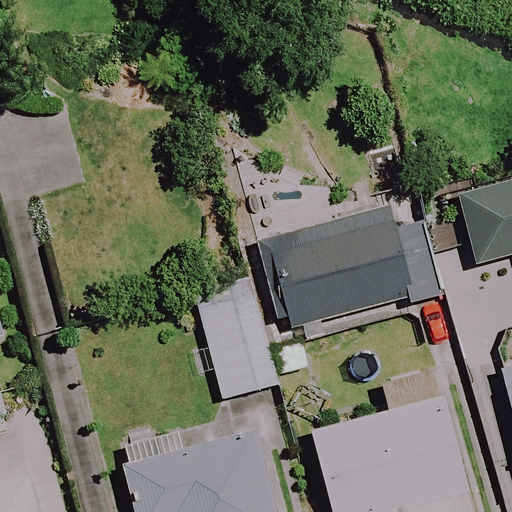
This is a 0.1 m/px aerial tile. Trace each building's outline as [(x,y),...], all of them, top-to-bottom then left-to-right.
[(511,188),(420,212),(431,257),(465,248),(471,269),(511,258),(511,188)] [(262,240),(269,271),(262,272),(274,325),(280,323),(282,331),(433,298),(423,249),(413,207),(262,240)] [(218,404),(309,380),(299,340),(265,349),(247,280),(190,295),(218,404)] [(462,511),(433,406),(304,442),(323,511),(462,511)] [(265,511),(248,441),(118,474),(127,511),(265,511)] [(0,484),(0,511),(32,511),(25,478),(0,484)]
